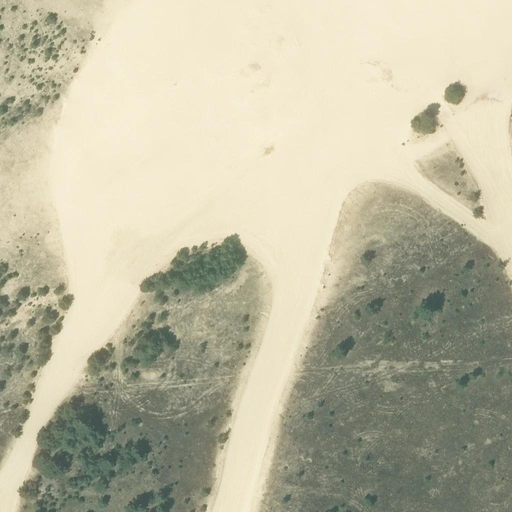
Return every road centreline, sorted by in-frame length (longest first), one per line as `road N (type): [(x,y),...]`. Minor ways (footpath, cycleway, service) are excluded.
road 1 (track): [(0,510),(56,387),(141,253),(212,187),(351,83),(511,31)]
road 2 (track): [(230,511),(340,143),(358,0)]
road 3 (track): [(511,218),(482,138),(511,37)]
